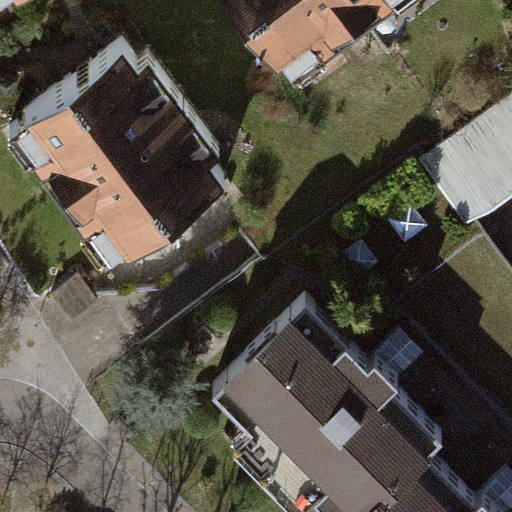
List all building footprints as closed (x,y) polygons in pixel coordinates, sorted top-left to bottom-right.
[(234,0),(301,89),(421,0),(234,0)] [(232,186),(126,44),(14,126),(120,269),(232,186)] [(511,101),(426,166),(472,227),(511,197),(511,101)] [(313,511),(326,500),(337,511),(360,511),(435,438),(450,423),(317,290),(216,390),(254,428),(240,441),(310,511),(313,511)] [(508,511),(435,438),(360,511),(508,511)]
